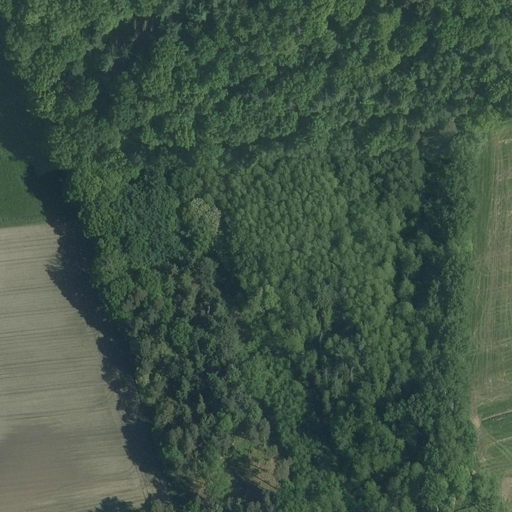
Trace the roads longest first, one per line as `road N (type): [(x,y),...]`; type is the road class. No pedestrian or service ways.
road 1 (track): [(452,0),(168,158),(95,208),(187,511)]
road 2 (track): [(293,511),(198,234)]
